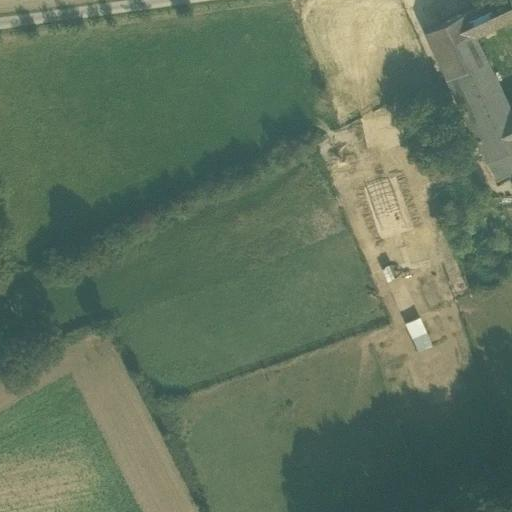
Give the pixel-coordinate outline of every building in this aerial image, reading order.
[(511,107),(508,109),(474,37),(511,19),(511,0),(490,0),(423,32),(485,162),(511,149),(511,107)] [(324,174),(341,170),(334,146),(318,151),(324,174)] [(377,227),(401,221),(393,188),(370,193),(377,227)] [(459,258),(443,260),(449,296),(465,294),(459,258)] [(416,311),(403,317),(417,350),(430,344),(416,311)]
